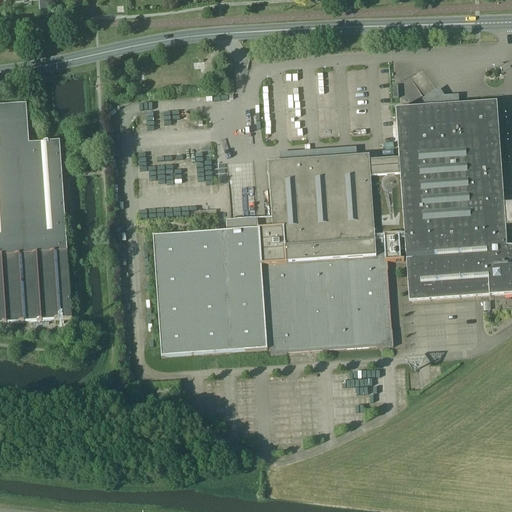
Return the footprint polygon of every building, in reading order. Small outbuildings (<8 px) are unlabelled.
[(435,130),(443,126),(445,131),(460,130),(469,126),(476,126),(475,117),(483,113),(488,113),(494,126),(493,103),(454,106),(450,97),(439,98),(436,91),(411,102),(408,102),(409,109),(395,115),(412,114),(413,117),(426,116),(428,121),(433,121),(435,120),(435,130)] [(0,326),(72,321),(60,145),(29,146),(26,107),(0,108),(0,326)] [(363,163),(263,165),(264,205),(269,188),(281,188),(282,233),(291,233),(290,190),(291,186),(310,186),(311,231),(318,231),(320,224),(319,182),(341,182),(342,229),(350,229),(350,208),(356,208),(366,211),(367,239),(368,234),(367,179),(393,179),(393,164),(363,165),(363,163)] [(139,211),(140,218),(156,218),(155,210),(139,211)] [(259,234),(153,240),(162,361),(267,354),(259,234)] [(404,307),(511,298),(508,269),(483,271),(481,257),(434,261),(435,266),(443,266),(445,284),(414,287),(414,293),(403,294),(404,307)]
